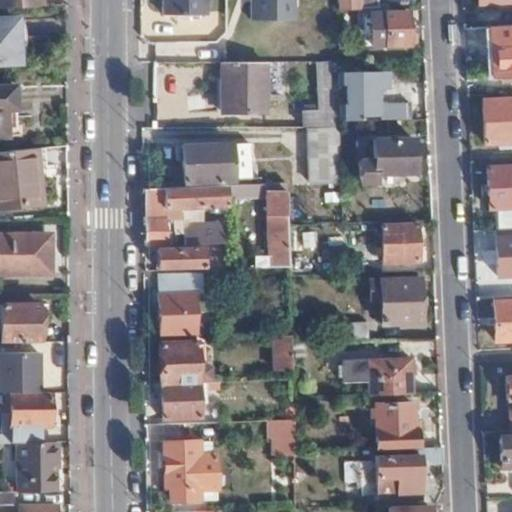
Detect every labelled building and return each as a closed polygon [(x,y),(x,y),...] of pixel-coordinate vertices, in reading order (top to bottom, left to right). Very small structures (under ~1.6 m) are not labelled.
[(163,0),(163,13),(204,14),(203,0),(163,0)] [(296,0),(250,0),(251,20),(296,20),(296,0)] [(334,0),(335,10),(373,8),(373,0),(334,0)] [(406,12),(371,15),(372,45),(406,43),(406,37),(417,37),(416,21),(406,21),(406,12)] [(0,60),(18,59),(16,19),(0,19),(0,60)] [(511,24),(489,26),(493,78),(511,77),(511,24)] [(264,110),(264,62),(221,62),(221,111),(264,110)] [(338,128),(336,63),(316,63),(317,108),(300,109),(300,128),(310,128),(338,128)] [(379,121),(408,119),(407,101),(378,101),(378,87),(391,87),(390,71),(351,70),(351,123),(372,122),(372,113),(379,113),(379,121)] [(12,85),(0,85),(0,131),(5,131),(4,107),(14,107),(12,85)] [(511,143),(511,100),(482,102),(484,145),(511,143)] [(338,155),(338,128),(310,128),(309,156),(338,155)] [(411,171),(410,138),(371,140),(371,159),(359,160),(360,185),(375,184),(375,173),(411,171)] [(216,145),(182,147),(182,180),(230,178),(229,147),(216,148),(216,145)] [(0,203),(37,201),(34,146),(0,148),(0,203)] [(511,208),(511,168),(489,170),(491,209),(511,208)] [(244,197),(243,184),(228,185),(228,198),(244,197)] [(228,198),(228,185),(142,189),(143,245),(164,244),(164,214),(164,207),(180,207),(207,206),(208,212),(228,211),(228,198)] [(286,268),(286,228),(285,193),(266,194),(267,233),(270,233),(269,256),(254,256),(254,268),(286,268)] [(184,229),(184,244),(226,242),(225,222),(191,223),(184,229)] [(415,259),(415,224),(380,225),(381,261),(415,259)] [(0,272),(50,271),(49,235),(0,235),(0,272)] [(511,275),(511,236),(494,237),(496,277),(511,275)] [(157,269),(226,268),(226,258),(203,258),(203,247),(158,248),(157,269)] [(184,275),(158,275),(159,335),(179,334),(178,315),(195,313),(194,300),(201,299),(199,292),(185,291),(184,275)] [(418,322),(417,277),(378,278),(380,324),(418,322)] [(511,296),(493,298),(494,306),(511,305),(511,296)] [(0,318),(0,342),(38,342),(38,304),(0,305),(0,318)] [(511,305),(494,306),(496,343),(511,342),(511,305)] [(338,342),(367,340),(365,322),(338,323),(338,342)] [(288,369),(287,335),(269,335),(270,369),(288,369)] [(198,382),(206,382),(210,379),(209,368),(205,365),(195,365),(195,343),(159,344),(160,382),(161,382),(198,382)] [(366,394),(408,392),(407,357),(339,361),(341,382),(367,381),(366,394)] [(198,416),(198,382),(161,382),(162,416),(198,416)] [(49,428),(49,392),(10,392),(11,428),(49,428)] [(374,450),(414,448),(413,419),(409,419),(408,403),(371,405),(374,450)] [(289,456),(289,419),(268,420),(269,438),(274,438),(274,456),(289,456)] [(0,432),(0,442),(14,442),(13,432),(0,432)] [(199,484),(198,439),(162,441),(163,485),(199,484)] [(511,440),(499,441),(500,471),(511,470),(511,440)] [(17,491),(55,490),(55,463),(57,462),(58,442),(18,442),(17,491)] [(443,461),(442,446),(414,448),(414,455),(374,457),(375,479),(387,479),(388,498),(417,497),(416,463),(443,461)] [(13,491),(0,490),(0,501),(13,502),(13,491)]
